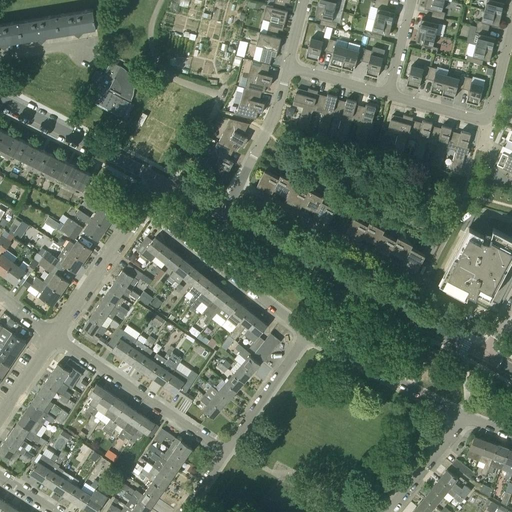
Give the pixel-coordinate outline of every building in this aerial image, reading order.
[(274,0),(273,6),(267,4),(266,5),(284,9),(286,3),(290,4),(290,0),(274,0)] [(318,1),(317,5),(335,10),(343,11),(345,0),(319,0),(319,1),(318,1)] [(442,11),(444,0),(426,0),(425,7),(433,9),(432,15),(444,18),(445,12),(442,11)] [(486,0),(484,10),(502,14),(503,10),(502,10),(504,2),(496,0),(486,0)] [(378,8),(375,19),(393,24),(394,20),(393,20),(395,12),(386,10),(388,4),(376,1),(374,7),(378,8)] [(260,31),(259,32),(277,37),(279,30),(283,31),(286,20),(281,19),(284,9),(266,5),(263,17),(270,18),(266,33),(260,31)] [(332,21),(335,10),(317,5),(316,9),(317,9),(315,17),(321,18),(320,24),(336,28),(337,22),(332,21)] [(56,15),(59,34),(74,31),(75,35),(82,34),(81,30),(96,28),(93,9),(56,15)] [(502,14),(484,10),(482,21),(478,20),(477,26),(476,26),(489,29),(490,24),(498,26),(500,18),(501,18),(502,14)] [(38,37),(38,41),(45,40),(44,36),(59,34),(56,15),(19,21),(22,40),(38,37)] [(442,24),(444,18),(432,15),(430,21),(422,19),(420,27),(419,26),(418,30),(436,35),(439,23),(442,24)] [(392,28),(393,24),(375,19),(372,31),(367,30),(365,36),(382,40),(383,34),(389,36),(391,28),(392,28)] [(22,40),(19,21),(0,24),(0,43),(1,47),(8,46),(7,42),(22,40)] [(470,24),(470,25),(466,42),(476,45),(494,49),(495,45),(494,45),(496,37),(487,35),(489,29),(476,26),(477,26),(470,24)] [(333,28),(327,26),(324,37),(330,38),(333,28)] [(433,46),(436,35),(418,30),(417,34),(418,34),(416,42),(422,44),(420,49),(437,54),(438,48),(433,46)] [(277,37),(259,32),(257,44),(263,45),(259,62),(270,65),(272,57),(276,58),(279,47),(275,46),(277,37)] [(327,51),(330,39),(324,37),(323,41),(311,38),(305,57),(314,60),(314,59),(318,60),(321,50),(327,51)] [(342,67),(347,47),(347,48),(335,44),(336,41),(330,39),(327,51),(333,53),(329,64),(338,66),(342,67)] [(494,49),(476,45),(473,56),(468,55),(466,61),(482,65),(484,59),(490,61),(492,53),(493,53),(494,49)] [(362,61),(366,49),(360,47),(359,51),(347,48),(347,47),(342,67),(346,68),(345,68),(354,71),(357,60),(362,61)] [(245,50),(238,48),(236,55),(243,57),(245,50)] [(366,49),(362,61),(368,63),(365,73),(370,74),(369,75),(378,77),(383,58),(371,54),(372,51),(366,49)] [(248,77),(245,88),(260,91),(260,92),(264,93),(266,85),(270,86),(273,76),(264,74),(265,71),(267,71),(268,65),(271,66),(271,65),(270,65),(259,62),(252,60),(252,61),(253,61),(249,77),(248,77)] [(126,70),(125,69),(121,67),(111,62),(106,70),(104,75),(101,74),(102,72),(96,83),(97,83),(98,81),(100,82),(99,85),(99,86),(92,100),(121,115),(124,116),(127,118),(134,104),(131,102),(132,100),(132,98),(134,95),(134,91),(134,87),(133,83),(132,80),(130,76),(128,72),(127,72),(127,71),(126,70)] [(427,79),(431,67),(425,65),(424,69),(411,65),(406,85),(414,87),(419,88),(421,77),(427,79)] [(442,94),(448,74),(447,74),(447,75),(436,72),(437,68),(431,67),(427,79),(433,81),(430,92),(438,94),(438,93),(442,94)] [(463,89),(466,77),(460,75),(459,79),(448,75),(448,74),(442,94),(446,95),(446,96),(454,99),(457,87),(463,89)] [(241,75),(239,83),(245,84),(247,76),(241,75)] [(466,77),(463,89),(469,90),(466,101),(470,102),(470,103),(478,105),(483,85),(471,82),(472,78),(466,77)] [(240,104),(237,114),(256,119),(258,111),(262,113),(265,103),(256,101),(257,98),(259,98),(260,92),(260,91),(245,88),(241,104),(240,104)] [(307,130),(313,110),(312,110),(317,94),(318,91),(308,88),(307,93),(304,92),(304,90),(297,88),(293,105),(303,107),(298,127),(307,130)] [(323,96),(317,94),(312,110),(313,110),(322,113),(317,133),(327,135),(332,115),(336,99),(337,99),(337,96),(328,94),(326,98),(323,98),(323,96)] [(343,101),(337,99),(336,99),(332,115),(341,118),(336,138),(346,141),(351,121),(356,105),(357,102),(347,99),(346,104),(342,103),(343,101)] [(362,106),(356,105),(351,121),(361,123),(355,143),(365,146),(370,128),(372,129),(374,122),(372,121),(376,107),(366,104),(365,109),(362,108),(362,106)] [(142,126),(147,115),(143,113),(138,123),(142,126)] [(402,156),(408,137),(408,136),(412,120),(413,117),(403,115),(402,119),(399,119),(399,117),(392,115),(388,131),(398,134),(393,154),(402,156)] [(224,132),(218,142),(233,150),(232,150),(236,152),(239,145),(243,147),(248,138),(240,134),(242,131),(243,132),(248,124),(250,125),(250,124),(230,119),(231,120),(230,123),(225,133),(224,132)] [(419,122),(412,120),(408,136),(408,137),(417,139),(412,159),(422,162),(427,142),(431,126),(432,126),(433,123),(423,120),(421,125),(418,124),(419,122)] [(438,127),(432,126),(431,126),(427,142),(437,144),(431,164),(441,167),(446,147),(451,131),(452,128),(442,125),(441,130),(437,129),(438,127)] [(10,133),(4,131),(0,138),(0,147),(18,157),(26,141),(19,138),(20,136),(11,131),(10,133)] [(457,133),(451,131),(446,147),(456,150),(450,170),(460,172),(465,155),(468,155),(470,148),(467,147),(471,133),(461,131),(460,136),(457,135),(457,133)] [(18,157),(26,160),(40,167),(48,152),(42,149),(43,147),(34,142),(33,145),(26,141),(18,157)] [(210,157),(209,156),(204,166),(221,176),(225,169),(229,171),(234,162),(226,158),(228,155),(229,156),(232,150),(233,150),(218,142),(210,157)] [(511,150),(503,146),(500,152),(511,157),(511,156),(511,150)] [(62,178),(70,163),(64,160),(65,158),(56,153),(55,156),(48,152),(40,167),(62,178)] [(497,165),(511,171),(511,156),(511,157),(500,152),(498,158),(500,160),(499,162),(498,162),(497,165)] [(86,168),(78,164),(76,163),(75,166),(70,163),(62,178),(84,189),(92,174),(85,171),(86,168)] [(272,192),(274,189),(273,189),(279,178),(265,170),(257,184),(272,192)] [(281,174),(279,178),(273,189),(274,189),(287,196),(288,196),(293,185),(294,186),(296,182),(281,174)] [(288,196),(287,196),(286,199),(300,207),(302,204),(308,193),(307,193),(294,186),(293,185),(288,196)] [(309,189),(307,193),(308,193),(302,204),(316,211),(322,200),(324,197),(309,189)] [(90,192),(85,197),(98,207),(102,200),(90,192)] [(316,211),(314,214),(329,222),(336,208),(322,200),(316,211)] [(94,211),(90,217),(106,228),(111,221),(110,220),(113,215),(101,207),(96,213),(94,211)] [(106,228),(90,217),(79,209),(75,215),(88,224),(84,230),(98,240),(106,228)] [(55,229),(57,227),(59,223),(49,216),(45,222),(55,229)] [(64,223),(79,233),(83,228),(68,217),(64,223)] [(361,239),(363,236),(368,225),(354,217),(346,231),(361,239)] [(0,222),(0,224),(4,227),(8,221),(3,218),(0,222)] [(11,229),(15,232),(22,222),(16,218),(9,229),(11,229)] [(15,232),(11,229),(9,232),(13,234),(20,239),(29,226),(22,221),(22,222),(15,232)] [(370,222),(368,225),(363,236),(376,243),(377,243),(382,232),(383,233),(385,229),(370,222)] [(79,233),(64,223),(60,229),(75,239),(79,233)] [(492,310),(493,310),(511,272),(511,238),(488,225),(483,234),(469,227),(466,233),(460,230),(434,279),(492,310)] [(377,243),(376,243),(375,246),(389,254),(391,251),(397,240),(396,240),(383,233),(382,232),(377,243)] [(151,261),(156,255),(157,255),(165,245),(155,237),(153,241),(147,236),(136,250),(144,256),(151,261)] [(398,236),(396,240),(397,240),(391,251),(405,258),(411,247),(411,248),(413,244),(398,236)] [(7,239),(0,247),(0,249),(4,253),(12,242),(7,239)] [(69,240),(64,247),(83,261),(91,249),(78,240),(75,244),(69,240)] [(165,262),(174,252),(165,245),(157,255),(165,262)] [(76,272),(83,261),(64,247),(57,258),(46,250),(42,255),(43,256),(63,270),(66,266),(76,272)] [(425,255),(411,248),(411,247),(405,258),(403,261),(418,269),(425,255)] [(174,252),(165,262),(175,270),(184,259),(174,252)] [(0,272),(5,276),(14,262),(2,254),(0,256),(0,272)] [(36,276),(61,293),(69,282),(60,276),(63,270),(43,256),(38,263),(50,272),(43,281),(36,276)] [(432,259),(427,257),(424,264),(428,266),(432,259)] [(31,272),(39,262),(34,258),(26,269),(31,272)] [(180,283),(185,277),(193,267),(184,259),(175,270),(170,276),(175,280),(171,286),(175,289),(180,283)] [(14,262),(5,276),(16,284),(26,271),(14,262)] [(129,264),(124,270),(123,269),(116,279),(131,290),(140,277),(143,273),(142,273),(137,269),(129,264)] [(156,274),(161,268),(157,265),(152,271),(156,274)] [(193,267),(185,277),(194,285),(202,274),(193,267)] [(202,274),(194,285),(189,291),(193,295),(187,302),(192,306),(197,301),(212,281),(202,274)] [(61,293),(36,276),(34,279),(29,275),(28,276),(22,284),(28,288),(27,290),(38,298),(40,296),(53,305),(61,293)] [(110,289),(120,296),(123,292),(128,295),(129,293),(136,299),(137,297),(138,298),(140,295),(131,290),(116,279),(110,289)] [(221,289),(212,281),(197,301),(192,306),(191,308),(194,311),(202,301),(208,306),(213,300),(221,289)] [(180,283),(175,289),(179,292),(184,286),(180,283)] [(103,299),(118,309),(125,299),(120,296),(110,289),(103,299)] [(208,306),(204,312),(208,315),(204,321),(208,324),(217,313),(230,296),(221,289),(213,300),(208,306)] [(148,305),(149,305),(154,297),(144,290),(139,298),(148,305)] [(156,296),(151,303),(157,309),(163,302),(156,296)] [(227,319),(240,303),(230,296),(217,313),(221,316),(226,320),(227,319)] [(117,312),(124,316),(126,314),(118,309),(103,299),(96,308),(107,316),(112,319),(117,312)] [(249,311),(240,303),(227,319),(237,326),(249,311)] [(101,325),(107,316),(96,308),(90,318),(101,325)] [(235,339),(246,325),(250,328),(258,318),(249,311),(237,326),(230,335),(235,339)] [(165,320),(155,314),(152,319),(161,325),(165,320)] [(103,345),(107,340),(101,336),(100,338),(94,334),(97,331),(103,335),(107,329),(101,325),(90,318),(83,328),(88,331),(85,336),(84,336),(96,344),(98,341),(103,345)] [(254,342),(250,347),(255,352),(259,347),(263,342),(258,338),(268,325),(258,318),(250,328),(245,335),(254,342)] [(116,328),(119,324),(113,320),(110,324),(116,328)] [(137,340),(120,328),(109,342),(108,343),(106,346),(124,359),(133,346),(137,340)] [(267,337),(276,344),(280,340),(271,332),(267,337)] [(4,345),(18,354),(26,342),(25,341),(25,340),(23,338),(21,339),(12,333),(4,345)] [(200,334),(198,338),(207,344),(209,340),(200,334)] [(226,340),(231,344),(235,339),(230,335),(226,340)] [(212,337),(207,344),(213,348),(218,342),(212,337)] [(267,337),(263,342),(272,349),(276,344),(267,337)] [(153,344),(147,340),(145,344),(137,340),(133,346),(124,359),(134,366),(147,347),(150,348),(153,344)] [(18,354),(4,345),(0,342),(0,359),(10,366),(18,354)] [(263,342),(259,347),(268,354),(272,349),(263,342)] [(246,360),(242,364),(252,373),(260,364),(250,355),(251,354),(239,344),(235,348),(240,352),(239,353),(246,360)] [(153,360),(148,357),(153,350),(150,348),(147,347),(134,366),(144,372),(153,360)] [(265,359),(268,354),(259,347),(255,352),(265,359)] [(144,372),(154,379),(163,366),(167,360),(170,362),(173,358),(167,354),(164,357),(157,353),(153,360),(144,372)] [(167,360),(163,366),(154,379),(164,386),(173,373),(176,368),(183,358),(175,353),(173,358),(170,362),(167,360)] [(10,366),(0,359),(0,376),(2,378),(10,366)] [(222,363),(228,368),(231,364),(226,359),(222,363)] [(228,368),(222,363),(220,362),(217,366),(224,372),(228,368)] [(58,363),(51,373),(63,381),(71,387),(81,373),(66,363),(64,367),(58,363)] [(234,374),(244,382),(252,373),(242,364),(234,374)] [(186,392),(198,374),(192,369),(188,376),(176,368),(173,373),(164,386),(176,394),(178,392),(184,396),(186,392)] [(56,391),(63,381),(51,373),(45,383),(56,391)] [(226,383),(236,392),(244,382),(234,374),(226,383)] [(212,386),(214,384),(216,382),(210,377),(207,381),(207,382),(212,386)] [(85,388),(88,383),(83,380),(79,384),(85,388)] [(212,386),(207,382),(204,385),(209,390),(205,395),(221,409),(229,400),(219,391),(212,386)] [(45,383),(38,392),(50,400),(56,391),(45,383)] [(236,392),(226,383),(219,391),(229,400),(236,392)] [(87,419),(91,413),(107,391),(97,384),(89,395),(93,397),(89,404),(90,405),(83,415),(87,418),(87,419)] [(63,395),(69,399),(72,395),(66,390),(63,395)] [(101,420),(116,397),(107,391),(91,413),(96,416),(101,420)] [(43,410),(46,413),(53,403),(50,400),(38,392),(31,402),(43,410)] [(195,397),(189,393),(186,398),(191,402),(195,397)] [(63,395),(59,399),(66,403),(69,399),(63,395)] [(221,409),(205,395),(204,395),(200,399),(207,405),(203,410),(213,418),(221,409)] [(136,410),(116,397),(101,420),(111,426),(111,427),(114,429),(112,432),(118,436),(136,410)] [(36,420),(43,410),(31,402),(25,412),(36,420)] [(146,417),(136,410),(118,436),(123,440),(125,437),(130,440),(146,417)] [(18,422),(45,440),(37,434),(43,425),(36,420),(25,412),(18,422)] [(54,420),(55,419),(49,415),(46,419),(52,423),(53,421),(54,420)] [(148,434),(152,437),(159,426),(146,417),(130,440),(126,446),(130,448),(138,437),(140,438),(144,431),(148,434)] [(33,439),(42,445),(45,440),(18,422),(11,432),(23,440),(25,436),(32,441),(33,439)] [(174,436),(162,428),(155,438),(161,443),(166,436),(171,440),(174,436)] [(78,435),(84,438),(86,434),(81,430),(78,435)] [(32,460),(35,455),(24,448),(27,443),(23,440),(11,432),(5,442),(16,449),(22,453),(29,458),(32,460)] [(467,456),(479,461),(487,440),(475,436),(467,456)] [(169,448),(185,459),(192,449),(176,437),(169,448)] [(487,471),(488,471),(498,445),(487,440),(479,461),(485,463),(481,473),(486,475),(487,471)] [(0,454),(8,460),(16,449),(5,442),(0,448),(0,454)] [(82,444),(78,451),(84,455),(89,448),(82,444)] [(165,453),(151,444),(148,448),(154,452),(167,461),(178,469),(185,459),(169,448),(165,453)] [(509,449),(498,445),(488,471),(492,473),(494,467),(501,469),(509,449)] [(42,481),(52,488),(64,470),(59,466),(67,452),(63,449),(59,456),(53,464),(42,481)] [(507,472),(504,478),(510,480),(511,474),(511,473),(511,449),(509,449),(501,469),(507,472)] [(96,462),(101,455),(95,451),(90,457),(96,462)] [(163,467),(160,471),(171,478),(178,469),(167,461),(154,452),(150,456),(157,461),(155,463),(163,467)] [(26,462),(29,458),(22,453),(19,458),(26,462)] [(53,464),(59,456),(53,453),(50,458),(48,457),(42,454),(38,461),(30,474),(42,481),(53,464)] [(452,463),(470,477),(474,472),(456,458),(452,463)] [(160,471),(157,475),(150,470),(149,471),(140,465),(137,469),(140,471),(147,476),(153,480),(164,488),(171,478),(160,471)] [(471,490),(465,485),(462,488),(454,482),(458,478),(447,469),(439,479),(464,498),(471,490)] [(63,495),(71,482),(74,477),(64,470),(52,488),(63,495)] [(143,480),(147,476),(140,471),(137,476),(143,480)] [(96,489),(96,488),(100,482),(95,479),(91,486),(96,489)] [(447,491),(461,503),(464,498),(439,479),(432,488),(443,497),(447,491)] [(153,480),(147,490),(158,498),(164,488),(153,480)] [(158,498),(147,490),(143,494),(136,489),(135,490),(122,481),(119,486),(124,489),(127,491),(151,508),(158,498)] [(71,482),(63,495),(73,501),(81,488),(71,482)] [(483,484),(483,486),(480,491),(490,496),(493,488),(483,484)] [(91,495),(81,488),(73,501),(83,508),(91,495)] [(96,489),(91,495),(83,508),(89,511),(97,511),(108,496),(96,488),(96,489)] [(432,488),(425,497),(435,506),(443,497),(432,488)] [(125,505),(136,511),(147,511),(151,508),(127,491),(124,495),(129,499),(125,505)] [(501,502),(507,505),(511,493),(506,491),(501,502)] [(425,497),(417,506),(424,511),(430,511),(435,506),(425,497)] [(494,511),(498,505),(491,501),(486,509),(490,511),(494,511)] [(7,502),(0,511),(14,511),(17,509),(7,502)]
